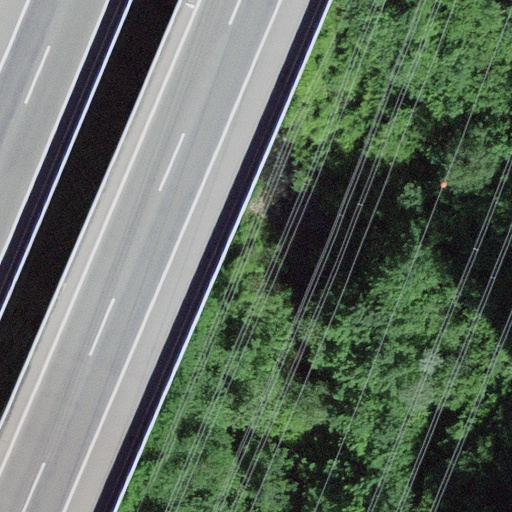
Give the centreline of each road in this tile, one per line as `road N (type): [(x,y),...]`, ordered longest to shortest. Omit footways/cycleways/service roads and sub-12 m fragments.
road 1 (motorway): [(26,511),(242,0)]
road 2 (motorway): [(68,0),(0,164)]
